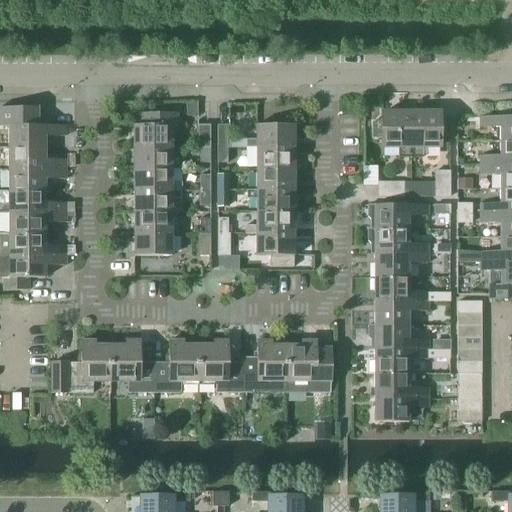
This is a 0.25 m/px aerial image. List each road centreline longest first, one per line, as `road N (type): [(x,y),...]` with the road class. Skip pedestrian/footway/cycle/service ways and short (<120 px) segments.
road 1 (residential): [(90,311),(293,313),(341,301),(339,205),(326,179),(325,73)]
road 2 (residential): [(95,75),(90,311)]
road 3 (residential): [(95,75),(325,73)]
road 4 (residential): [(325,73),(511,74)]
road 5 (residential): [(90,311),(14,316),(16,392)]
road 6 (residential): [(511,316),(496,316),(497,421)]
